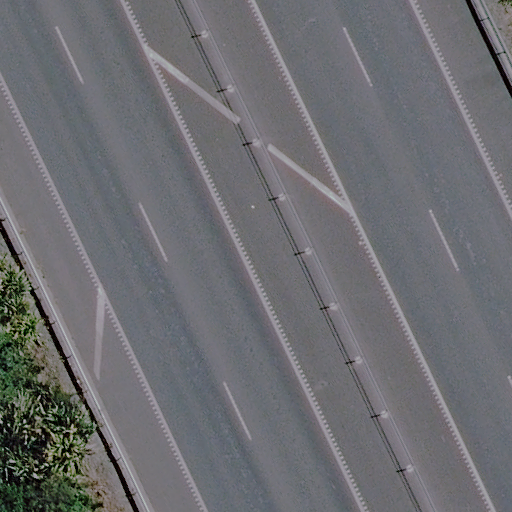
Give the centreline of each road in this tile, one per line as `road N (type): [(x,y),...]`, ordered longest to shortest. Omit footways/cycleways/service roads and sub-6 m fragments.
road 1 (motorway): [(281,511),(41,0)]
road 2 (motorway): [(342,0),(511,363)]
